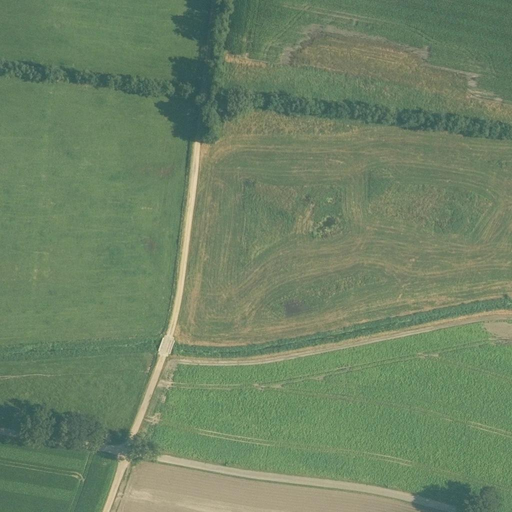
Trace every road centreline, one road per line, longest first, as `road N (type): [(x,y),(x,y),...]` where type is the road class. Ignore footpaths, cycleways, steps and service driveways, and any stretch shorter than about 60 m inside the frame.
road 1 (track): [(213,0),(175,319),(105,511)]
road 2 (unclassified): [(460,511),(0,431)]
